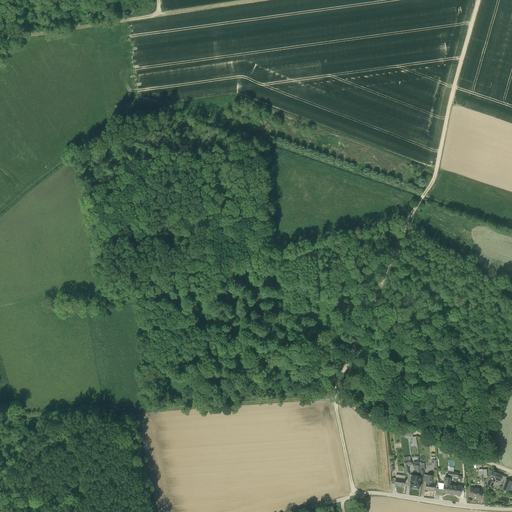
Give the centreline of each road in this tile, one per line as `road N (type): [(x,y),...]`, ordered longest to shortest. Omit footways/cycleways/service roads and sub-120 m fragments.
road 1 (track): [(331,397),(434,177),(478,0)]
road 2 (track): [(408,227),(110,304),(42,295),(0,301)]
road 3 (track): [(331,397),(0,419)]
road 4 (unclassified): [(511,508),(374,492),(298,511)]
road 5 (track): [(511,472),(331,397)]
road 6 (track): [(157,0),(159,14),(0,37)]
